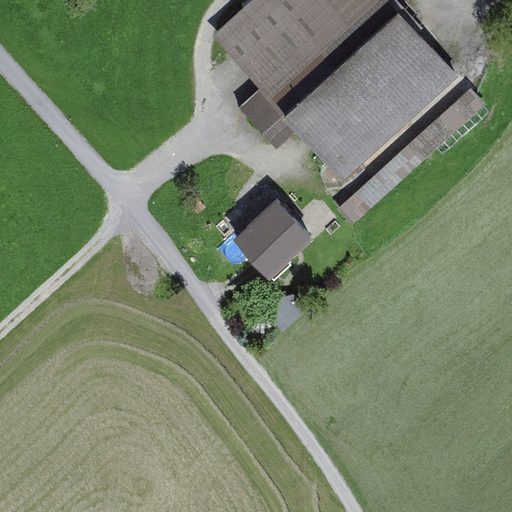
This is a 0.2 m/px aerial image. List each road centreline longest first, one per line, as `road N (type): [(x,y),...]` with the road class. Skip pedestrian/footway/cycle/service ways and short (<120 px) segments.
road 1 (track): [(354,511),(132,201)]
road 2 (track): [(317,188),(283,162),(241,149),(207,150),(151,174),(132,201)]
road 3 (track): [(132,201),(0,58)]
road 4 (track): [(0,332),(132,201)]
road 5 (track): [(232,0),(205,24),(207,150)]
